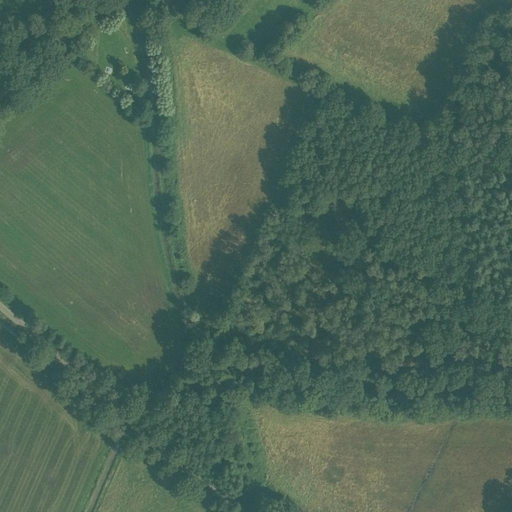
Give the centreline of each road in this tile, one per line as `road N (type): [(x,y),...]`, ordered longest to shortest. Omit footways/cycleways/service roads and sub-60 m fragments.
road 1 (unclassified): [(243,511),(0,304)]
road 2 (track): [(329,100),(144,0)]
road 3 (unclassified): [(0,98),(105,0)]
